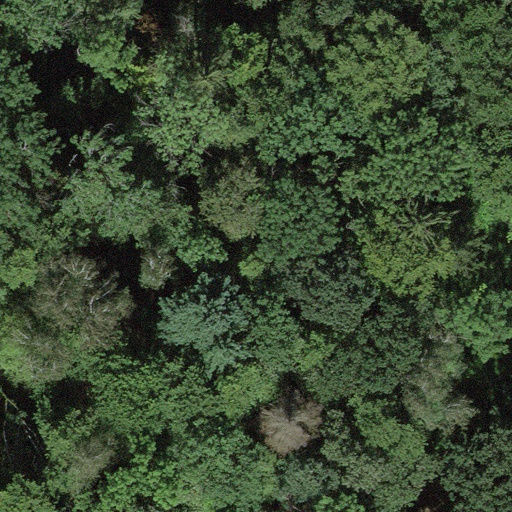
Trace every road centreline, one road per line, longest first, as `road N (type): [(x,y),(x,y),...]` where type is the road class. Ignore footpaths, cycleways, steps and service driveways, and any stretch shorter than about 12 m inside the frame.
road 1 (track): [(415,0),(511,290)]
road 2 (track): [(206,511),(55,377),(0,341)]
